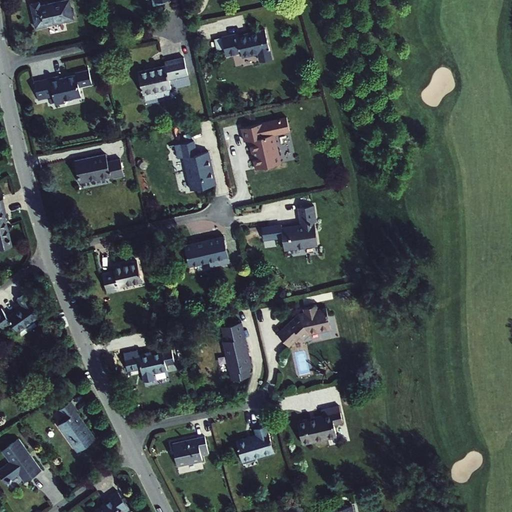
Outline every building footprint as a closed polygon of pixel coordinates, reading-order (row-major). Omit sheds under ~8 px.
[(72,0),(62,0),(50,3),(43,4),(42,1),(34,3),(39,25),(77,17),(72,0)] [(240,31),(225,35),(229,54),(245,50),(246,54),(261,50),(262,59),(274,56),(268,27),(240,34),(240,31)] [(146,92),(173,86),(171,77),(190,73),(186,55),(167,60),(168,63),(141,70),(146,92)] [(94,81),(92,68),(78,70),(79,73),(62,77),(61,74),(44,78),(48,96),(56,94),(58,102),(67,100),(66,97),(83,94),(81,84),(94,81)] [(249,139),(251,149),(254,148),(255,153),(253,154),(256,169),(280,162),(278,154),(282,153),(277,133),(268,135),(265,122),(241,128),(244,140),(249,139)] [(197,153),(194,140),(176,144),(179,157),(184,156),(192,189),(216,184),(208,151),(197,153)] [(106,153),(75,160),(79,182),(111,175),(111,177),(124,174),(120,158),(108,161),(106,153)] [(0,246),(12,244),(4,211),(5,211),(2,197),(0,197),(0,246)] [(316,221),(314,204),(298,207),(301,224),(281,227),(284,248),(318,243),(315,221),(316,221)] [(224,236),(185,245),(189,266),(209,261),(211,266),(230,261),(224,236)] [(142,281),(137,260),(127,262),(128,264),(114,267),(115,270),(103,273),(107,291),(119,288),(119,286),(142,281)] [(41,313),(25,290),(17,296),(22,303),(8,314),(2,306),(0,307),(0,321),(4,327),(12,321),(18,329),(41,313)] [(288,347),(300,337),(303,340),(309,335),(331,330),(326,310),(317,312),(316,307),(304,309),(305,314),(299,316),(277,335),(288,347)] [(230,372),(231,379),(251,375),(249,367),(252,366),(250,358),(247,358),(246,355),(249,354),(241,323),(223,327),(227,342),(224,342),(228,359),(229,359),(232,372),(230,372)] [(174,357),(170,344),(158,347),(159,351),(137,356),(136,350),(124,353),(128,371),(141,368),(144,380),(155,378),(154,373),(167,370),(165,359),(174,357)] [(78,411),(71,401),(59,409),(65,419),(58,424),(78,451),(96,438),(77,412),(78,411)] [(323,415),(298,421),(303,444),(337,436),(334,424),(343,422),(339,406),(322,410),(323,415)] [(257,434),(236,440),(242,461),(275,452),(267,425),(255,428),(257,434)] [(205,436),(172,443),(177,465),(202,460),(201,455),(209,453),(205,436)] [(25,482),(41,470),(33,457),(30,459),(27,454),(29,453),(19,438),(2,450),(11,462),(0,469),(0,475),(5,482),(18,473),(25,482)] [(125,511),(130,509),(117,490),(103,501),(104,503),(90,511),(125,511)]
